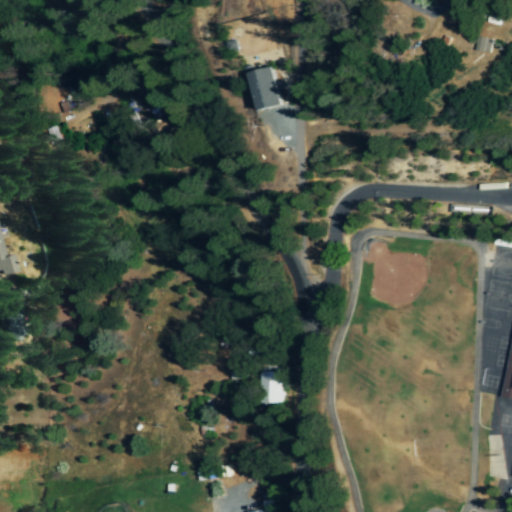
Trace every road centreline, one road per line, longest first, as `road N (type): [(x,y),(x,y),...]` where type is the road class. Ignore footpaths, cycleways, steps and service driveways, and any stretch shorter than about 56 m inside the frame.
road 1 (residential): [(293,511),(288,264),(245,236),(179,110),(152,99),(70,0)]
road 2 (residential): [(179,110),(261,103),(256,0)]
